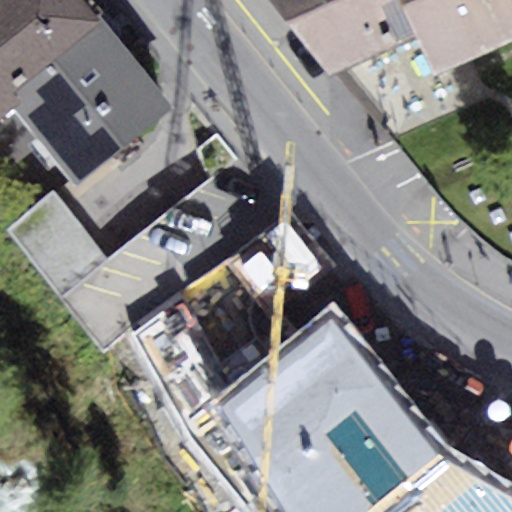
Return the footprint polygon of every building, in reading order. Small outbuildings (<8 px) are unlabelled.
[(0,0),(0,118),(13,109),(23,101),(16,93),(56,60),(104,22),(86,0),(0,0)] [(437,74),(511,39),(511,0),(272,0),(331,77),(416,36),(437,74)] [(104,22),(56,60),(126,146),(174,108),(104,22)] [(76,186),(126,146),(56,60),(16,93),(23,101),(13,109),(76,186)] [(511,64),(384,129),(402,152),(432,186),(489,244),(511,257),(511,64)] [(109,260),(54,192),(8,228),(63,296),(109,260)] [(489,511),(511,456),(511,451),(426,417),(311,290),(205,377),(321,511),(489,511)]
